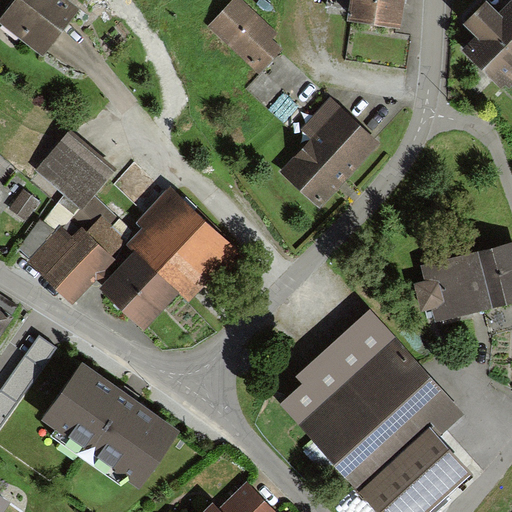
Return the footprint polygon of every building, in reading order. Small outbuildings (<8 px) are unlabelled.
[(71,10),(58,0),(14,0),(1,18),(41,49),(71,10)] [(350,0),(346,27),(400,35),(405,0),(350,0)] [(227,1),(206,24),(255,68),(276,45),(227,1)] [(464,57),(499,92),(504,88),(509,94),(511,90),(511,4),(498,18),(488,9),(465,32),(477,44),(464,57)] [(318,129),(279,173),(319,208),(379,140),(329,96),(308,120),(318,129)] [(68,128),(35,166),(64,192),(17,246),(73,295),(118,253),(114,249),(133,228),(94,190),(112,166),(68,128)] [(136,243),(100,281),(144,323),(179,286),(190,296),(204,280),(213,288),(246,253),(171,183),(138,218),(142,222),(129,236),(136,243)] [(40,199),(23,186),(8,207),(25,219),(40,199)] [(425,306),(428,318),(439,315),(441,322),(475,313),(474,307),(511,296),(511,234),(420,259),(424,274),(413,277),(421,307),(425,306)] [(0,331),(12,313),(0,304),(0,331)] [(297,376),(303,384),(279,406),(375,511),(433,511),(472,477),(438,441),(469,413),(372,308),(297,376)] [(0,396),(0,431),(62,350),(45,337),(0,396)] [(178,420),(83,354),(42,413),(137,479),(178,420)] [(278,511),(248,480),(221,505),(212,495),(193,511),(278,511)] [(0,506),(9,493),(0,486),(0,506)] [(511,511),(511,498),(497,511),(511,511)]
